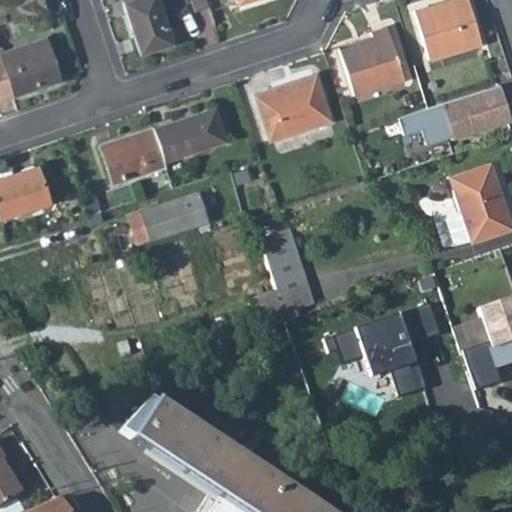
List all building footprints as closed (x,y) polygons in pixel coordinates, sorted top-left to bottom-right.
[(12,0),(5,2),(10,22),(46,12),(41,0),(12,0)] [(156,0),(128,0),(121,2),(138,54),(171,43),(156,0)] [(189,0),(193,11),(207,6),(204,0),(189,0)] [(466,0),(447,0),(413,10),(428,58),(479,42),(466,0)] [(351,96),(402,77),(384,25),(367,31),(369,36),(334,48),(351,96)] [(0,52),(0,61),(11,95),(58,80),(45,37),(0,52)] [(0,99),(11,95),(0,61),(0,99)] [(253,94),(268,139),(329,120),(314,75),(253,94)] [(498,85),(441,103),(452,139),(509,120),(498,85)] [(161,160),(221,140),(211,107),(150,127),(161,160)] [(406,114),(411,130),(431,124),(426,108),(406,114)] [(110,183),(162,165),(161,160),(150,127),(98,144),(110,183)] [(487,163),(447,177),(447,180),(432,185),(440,208),(455,203),(468,241),(508,227),(487,163)] [(0,216),(46,201),(35,166),(0,176),(0,216)] [(126,214),(135,243),(205,221),(196,192),(126,214)] [(99,212),(93,193),(80,197),(86,216),(99,212)] [(291,310),(319,300),(292,226),(263,237),(281,284),(291,310)] [(293,315),(291,310),(281,284),(255,293),(266,324),(293,315)] [(92,323),(104,316),(85,286),(73,294),(92,323)] [(511,291),(478,301),(489,343),(465,349),(474,386),(501,379),(498,366),(511,362),(511,291)] [(37,315),(70,369),(107,347),(92,323),(73,294),(37,315)] [(365,355),(370,375),(418,363),(412,340),(440,333),(432,304),(334,330),(342,360),(365,355)] [(130,438),(240,511),(323,511),(155,401),(130,438)] [(0,500),(23,481),(0,454),(0,451),(2,450),(0,447),(0,500)] [(64,511),(55,498),(23,511),(64,511)]
